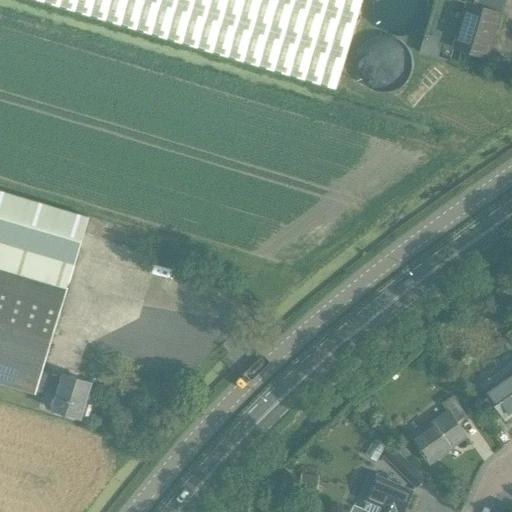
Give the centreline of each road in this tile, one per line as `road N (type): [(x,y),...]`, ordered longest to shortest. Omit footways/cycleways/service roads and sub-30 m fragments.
road 1 (unclassified): [(133,511),(213,416),(307,328),(511,173)]
road 2 (primary): [(177,511),(310,370),(511,216)]
